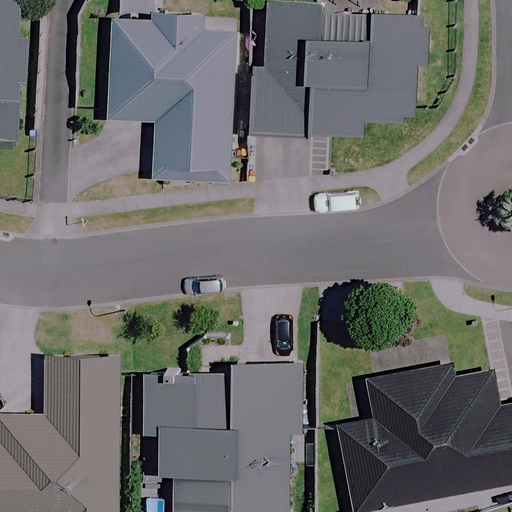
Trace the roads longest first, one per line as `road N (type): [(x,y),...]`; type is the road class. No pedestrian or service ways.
road 1 (residential): [(463,218),(276,252),(54,277)]
road 2 (residential): [(54,277),(65,0)]
